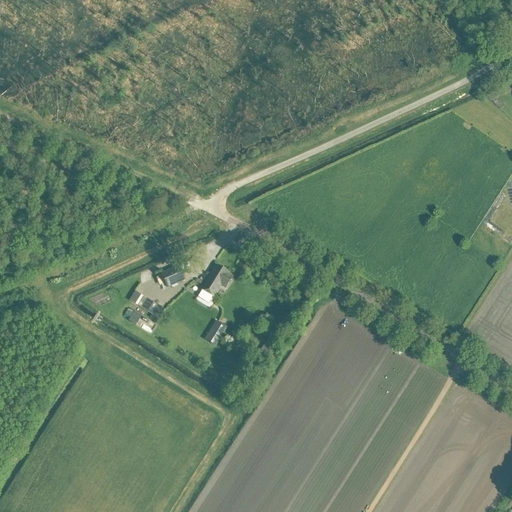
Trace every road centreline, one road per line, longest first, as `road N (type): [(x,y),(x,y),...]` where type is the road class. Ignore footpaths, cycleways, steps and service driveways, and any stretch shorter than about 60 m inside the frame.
road 1 (track): [(217,214),(202,229),(63,295),(71,315),(226,417),(173,511)]
road 2 (unclassified): [(511,389),(277,242),(205,207)]
road 3 (track): [(205,207),(0,114)]
road 4 (track): [(464,359),(368,511)]
